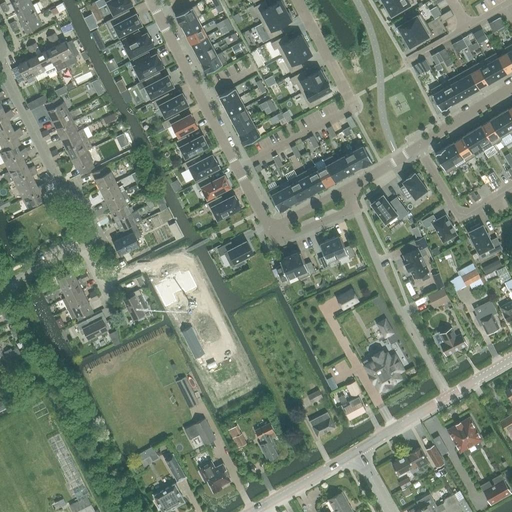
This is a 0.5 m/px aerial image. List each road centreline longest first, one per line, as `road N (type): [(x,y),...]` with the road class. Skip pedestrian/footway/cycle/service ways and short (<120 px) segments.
road 1 (residential): [(0,289),(84,247),(95,233),(0,67)]
road 2 (residential): [(269,228),(150,0)]
road 3 (residential): [(417,146),(459,213),(511,187)]
